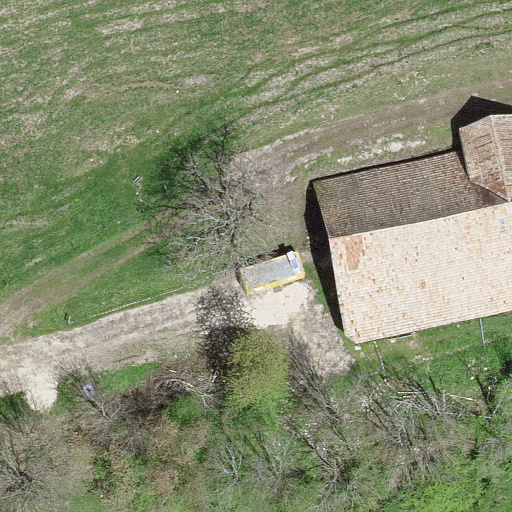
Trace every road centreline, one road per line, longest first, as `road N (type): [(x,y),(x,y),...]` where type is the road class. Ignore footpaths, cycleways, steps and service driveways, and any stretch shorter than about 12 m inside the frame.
road 1 (track): [(511,61),(396,90),(236,151),(42,274),(0,325)]
road 2 (track): [(0,335),(141,322),(297,283)]
